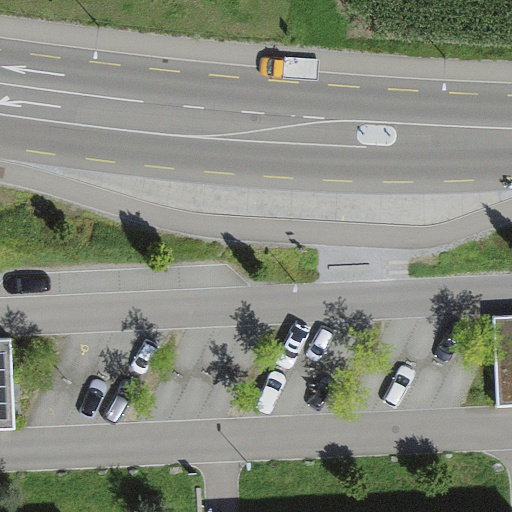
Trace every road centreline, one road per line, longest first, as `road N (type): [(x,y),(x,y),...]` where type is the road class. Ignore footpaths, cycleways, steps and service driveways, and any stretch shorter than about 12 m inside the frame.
road 1 (primary): [(511,136),(321,133),(0,99)]
road 2 (track): [(321,133),(333,62),(312,0)]
